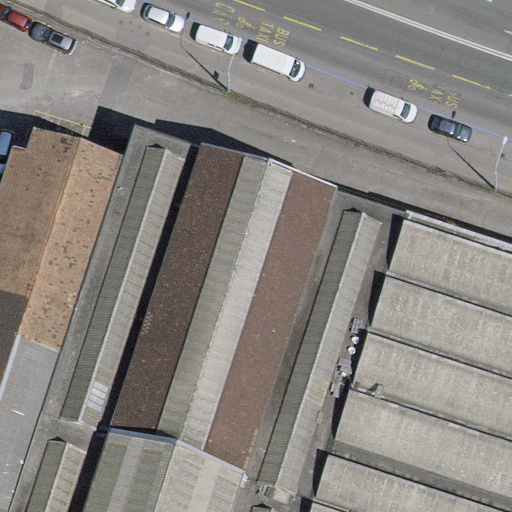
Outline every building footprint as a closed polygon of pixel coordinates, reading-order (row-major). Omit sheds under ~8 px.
[(0,511),(15,511),(128,169),(38,133),(32,157),(16,151),(0,213),(0,511)] [(90,511),(114,439),(202,164),(137,143),(128,169),(15,511),(90,511)] [(254,485),(343,209),(202,164),(114,439),(254,485)] [(511,511),(511,264),(343,209),(254,485),(244,511),(511,511)] [(244,511),(254,485),(114,439),(90,511),(244,511)]
